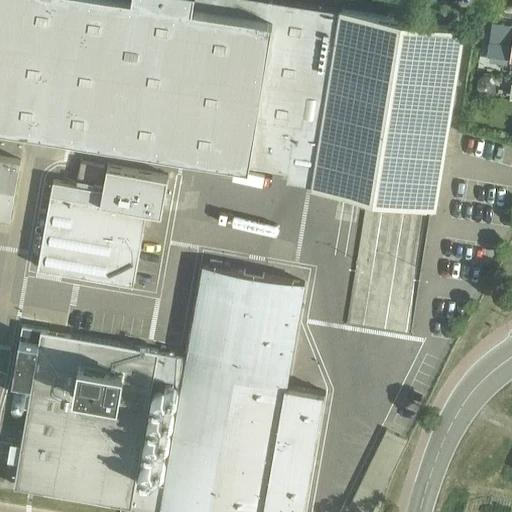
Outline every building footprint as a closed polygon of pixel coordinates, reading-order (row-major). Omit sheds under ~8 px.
[(435,204),(463,27),(293,0),(0,0),(0,123),(313,174),(311,184),(435,204)] [(511,23),(495,20),(486,55),(508,57),(511,32),(511,23)] [(0,215),(10,218),(20,159),(0,155),(0,215)] [(77,176),(100,181),(104,165),(80,160),(77,176)] [(146,209),(162,212),(168,174),(107,163),(102,189),(52,180),(37,265),(133,282),(146,209)] [(168,511),(304,511),(325,392),(285,385),(303,281),(203,263),(187,355),(157,350),(158,348),(22,324),(12,377),(31,381),(13,483),(160,509),(160,510),(168,511)] [(344,511),(370,511),(401,450),(380,440),(344,511)]
